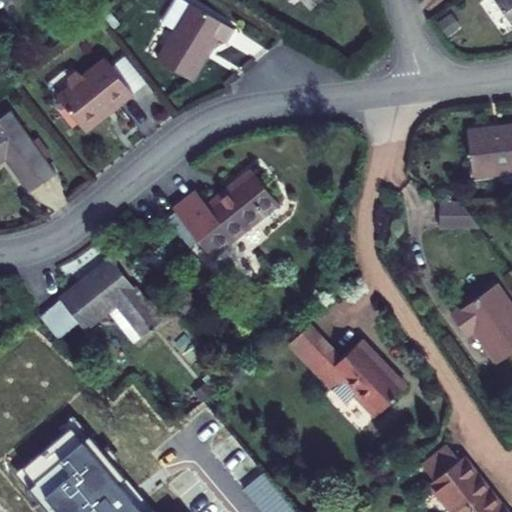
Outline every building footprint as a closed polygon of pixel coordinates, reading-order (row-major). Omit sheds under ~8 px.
[(175,0),(162,23),(174,30),(190,5),(180,0),(175,0)] [(511,0),(495,0),(511,23),(511,0)] [(218,37),(227,42),(234,31),(191,4),(190,5),(157,59),(192,81),(218,37)] [(112,100),(115,105),(131,93),(103,56),(81,73),(74,69),(66,75),(68,83),(55,93),(80,125),(112,100)] [(80,125),(84,129),(115,105),(112,100),(80,125)] [(0,163),(5,160),(29,193),(55,174),(12,114),(0,122),(0,163)] [(511,125),(466,131),(472,180),(511,174),(511,125)] [(195,192),(173,210),(211,257),(277,203),(249,169),(205,204),(195,192)] [(467,210),(445,212),(444,237),(484,234),(467,210)] [(109,256),(59,297),(86,329),(106,312),(114,306),(141,338),(160,320),(109,256)] [(511,353),(511,307),(495,285),(453,317),(467,335),(471,331),(496,365),(511,353)] [(59,297),(40,312),(58,336),(78,320),(59,297)] [(141,338),(114,306),(106,312),(133,344),(141,338)] [(341,358),(331,347),(308,369),(329,391),(339,381),(374,418),(405,388),(360,342),(341,358)] [(71,425),(19,468),(31,483),(24,488),(44,511),(154,511),(151,507),(145,511),(143,511),(119,482),(125,476),(89,433),(82,438),(71,425)] [(448,444),(422,465),(434,481),(430,484),(452,511),(506,511),(464,458),(460,461),(448,444)] [(265,511),(298,511),(265,472),(246,489),(265,511)]
